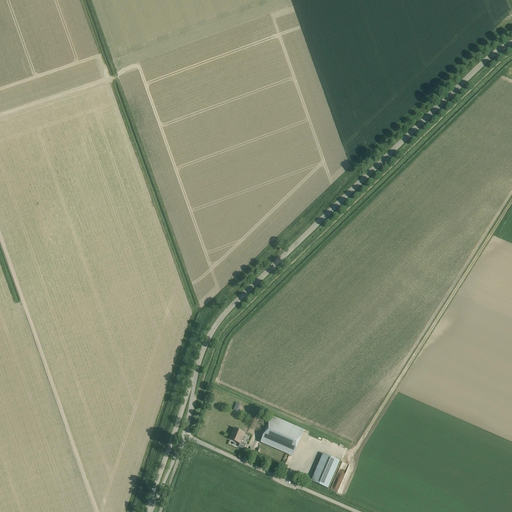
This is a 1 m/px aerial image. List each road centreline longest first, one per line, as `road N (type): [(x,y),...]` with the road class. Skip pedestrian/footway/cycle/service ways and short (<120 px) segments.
road 1 (unclassified): [(194,373),(216,321),(511,41)]
road 2 (unclassified): [(363,511),(185,435)]
road 3 (unclassified): [(149,506),(194,373)]
